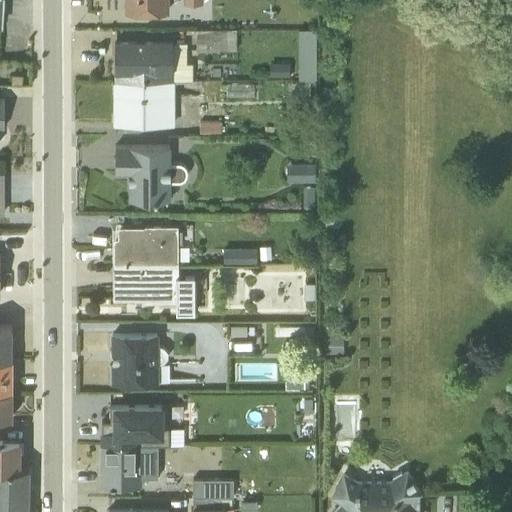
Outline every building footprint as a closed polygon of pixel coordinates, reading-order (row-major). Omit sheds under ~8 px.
[(195,18),(195,39),(235,39),(235,18),(195,18)] [(314,62),(314,18),(298,18),(297,69),(313,69),(313,62),(314,62)] [(114,31),(113,71),(191,70),(191,53),(185,52),(185,32),(171,32),(171,30),(114,31)] [(288,52),(268,52),(268,65),(289,65),(288,52)] [(173,70),(112,71),(112,114),(173,114),(173,70)] [(291,71),(291,90),(309,90),(309,71),(291,71)] [(252,73),(226,73),(227,85),(252,85),(252,73)] [(220,111),(199,111),(199,121),(220,121),(220,111)] [(114,134),(114,161),(127,161),(128,188),(170,188),(170,170),(180,170),(185,167),(186,164),(186,158),(182,153),(179,151),(169,151),(169,134),(114,134)] [(312,153),(286,153),(286,170),(313,170),(312,153)] [(303,175),(303,197),(313,197),(313,175),(303,175)] [(191,234),(191,215),(177,214),(177,212),(144,213),(143,214),(117,214),(116,225),(112,226),(112,252),(177,252),(177,235),(191,234)] [(225,242),(225,252),(253,252),(253,242),(225,242)] [(197,282),(206,282),(206,260),(177,260),(177,252),(112,252),(112,287),(143,287),(143,289),(175,289),(176,299),(197,299),(197,282)] [(314,272),(303,272),(303,288),(314,288),(314,272)] [(11,315),(0,314),(0,347),(11,348),(11,315)] [(246,325),(246,315),(230,314),(229,324),(246,325)] [(312,323),(312,314),(274,315),(274,324),(312,323)] [(113,370),(157,370),(157,352),(163,350),(167,345),(167,340),(163,335),(157,333),(157,323),(112,323),(113,370)] [(0,379),(11,379),(11,348),(0,347),(0,379)] [(0,405),(11,406),(11,379),(0,379),(0,405)] [(167,433),(168,394),(109,394),(109,409),(101,410),(101,433),(156,433),(167,433)] [(0,457),(19,457),(20,428),(0,428),(0,457)] [(101,433),(101,474),(141,474),(141,466),(155,466),(156,433),(101,433)] [(0,506),(28,507),(29,457),(19,457),(0,457),(0,506)] [(341,491),(327,505),(334,511),(354,511),(358,509),(388,509),(391,511),(413,511),(422,503),(417,498),(417,484),(421,482),(407,458),(386,470),(357,469),(342,461),(329,484),(341,491)] [(232,511),(233,497),(230,496),(230,486),(192,486),(191,511),(232,511)] [(241,489),(241,501),(257,500),(256,489),(241,489)] [(107,497),(106,511),(181,511),(181,499),(169,499),(169,496),(107,497)]
